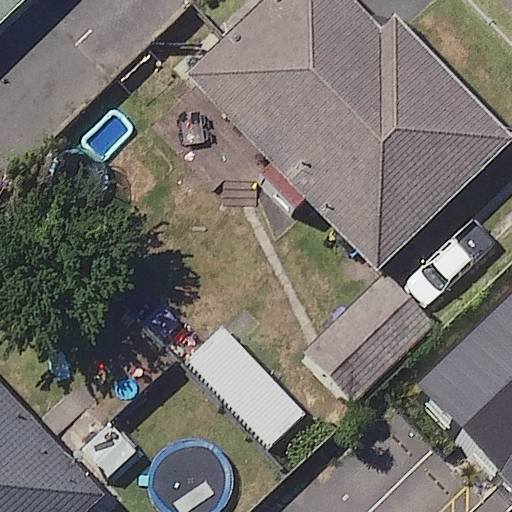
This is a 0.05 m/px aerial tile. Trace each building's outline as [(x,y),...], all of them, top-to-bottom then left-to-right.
[(0,0),(0,14),(14,0),(0,0)] [(363,0),(273,0),(193,81),(278,165),(262,182),(303,223),(319,207),(382,270),(508,144),(363,0)] [(306,421),(226,326),(189,358),(270,452),(306,421)] [(0,511),(87,511),(98,502),(0,397),(0,511)] [(458,481),(411,428),(323,505),(329,511),(511,511),(511,453),(503,442),(458,481)]
